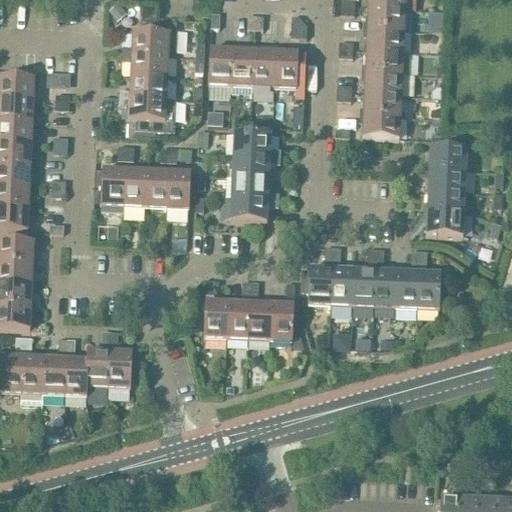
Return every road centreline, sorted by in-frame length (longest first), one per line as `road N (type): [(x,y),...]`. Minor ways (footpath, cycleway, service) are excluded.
road 1 (residential): [(0,42),(71,44),(88,53),(79,282)]
road 2 (tertiary): [(257,433),(511,363)]
road 3 (residential): [(315,211),(328,13),(292,11)]
road 4 (tertiary): [(182,453),(0,507)]
road 5 (residential): [(173,288),(202,269),(276,262),(313,235),(315,211)]
road 6 (residential): [(182,453),(150,332),(173,288)]
